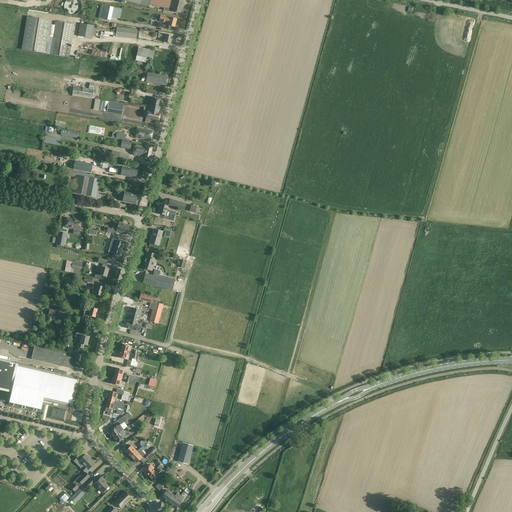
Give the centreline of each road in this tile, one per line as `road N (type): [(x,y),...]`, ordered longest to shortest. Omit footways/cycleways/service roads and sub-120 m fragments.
road 1 (tertiary): [(153,510),(92,435),(88,407),(139,217)]
road 2 (tertiary): [(139,217),(199,0)]
road 3 (secondary): [(379,384),(291,426),(201,508)]
road 4 (secondary): [(207,511),(294,429),(379,384)]
road 5 (unclassified): [(139,217),(0,190)]
road 6 (secondary): [(511,360),(450,365),(379,384)]
